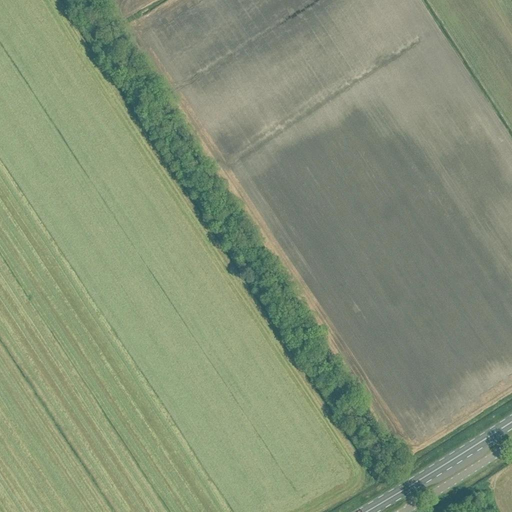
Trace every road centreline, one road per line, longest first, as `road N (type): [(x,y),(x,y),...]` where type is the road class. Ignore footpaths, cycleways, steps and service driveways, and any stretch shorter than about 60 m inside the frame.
road 1 (track): [(86,0),(392,469)]
road 2 (primary): [(404,489),(511,422)]
